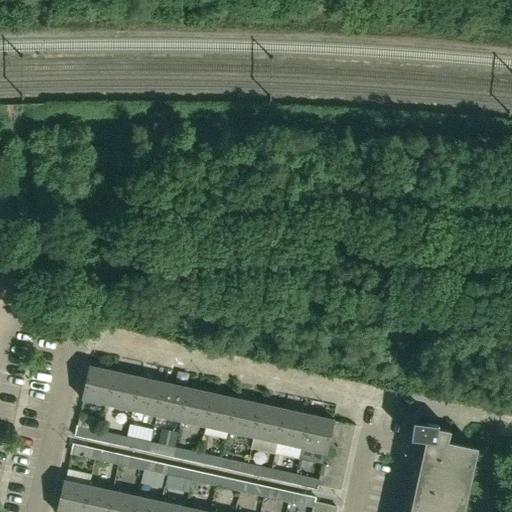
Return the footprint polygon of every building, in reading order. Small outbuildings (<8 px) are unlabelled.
[(115,371),(90,366),(82,400),(107,405),(115,371)] [(131,411),(139,377),(115,371),(107,405),(131,411)] [(154,423),(156,416),(163,382),(139,377),(131,411),(130,418),(154,423)] [(187,387),(163,382),(156,416),(180,421),(187,387)] [(204,427),(212,393),(187,387),(180,421),(204,427)] [(228,432),(236,398),(212,393),(204,427),(228,432)] [(228,432),(252,437),(260,403),(236,398),(228,432)] [(275,449),(284,409),(260,403),(252,437),(251,443),(275,449)] [(301,448),(308,414),(284,409),(275,449),(274,452),(299,458),(301,448)] [(301,448),(326,454),(326,453),(328,442),(330,432),(333,421),(333,419),(308,414),(301,448)] [(330,432),(352,436),(354,426),(333,421),(330,432)] [(463,511),(477,448),(448,442),(450,431),(437,428),(437,427),(415,424),(413,440),(429,442),(428,453),(414,511),(463,511)] [(74,437),(98,442),(100,432),(77,427),(74,437)] [(161,430),(158,443),(173,447),(176,434),(161,430)] [(122,447),(124,437),(100,432),(98,442),(122,447)] [(352,436),(330,432),(328,442),(349,447),(352,436)] [(149,443),(124,437),(122,447),(147,453),(149,443)] [(326,453),(347,458),(349,447),(328,442),(326,453)] [(149,443),(147,453),(171,458),(173,448),(149,443)] [(94,460),(96,450),(73,445),(70,455),(71,455),(94,460)] [(198,454),(173,448),(171,458),(195,464),(198,454)] [(118,466),(121,456),(96,450),(94,460),(118,466)] [(347,458),(326,453),(326,454),(323,464),(345,469),(347,458)] [(220,469),(222,459),(198,454),(195,464),(220,469)] [(143,471),(145,461),(121,456),(118,466),(143,471)] [(246,464),(222,459),(220,469),(244,475),(246,464)] [(167,476),(169,467),(145,461),(143,471),(167,476)] [(268,480),(271,470),(246,464),(244,475),(268,480)] [(323,464),(321,475),(342,479),(345,469),(323,464)] [(192,482),(194,472),(169,467),(167,476),(192,482)] [(295,475),(271,470),(268,480),(293,485),(295,475)] [(216,487),(218,477),(194,472),(192,482),(216,487)] [(0,473),(0,482),(15,486),(17,477),(0,473)] [(320,481),(295,475),(293,485),(317,491),(318,485),(320,481)] [(342,479),(321,475),(320,481),(318,485),(340,490),(340,489),(342,479)] [(241,492),(243,483),(218,477),(216,487),(241,492)] [(83,511),(89,485),(64,480),(57,511),(83,511)] [(265,498),(267,488),(243,483),(241,492),(265,498)] [(89,485),(83,511),(108,511),(114,491),(89,485)] [(289,503),(292,493),(267,488),(265,498),(289,503)] [(108,511),(134,511),(138,496),(114,491),(108,511)] [(316,499),(292,493),(289,503),(313,508),(315,502),(316,499)] [(138,496),(134,511),(159,511),(162,501),(138,496)] [(184,511),(186,507),(162,501),(159,511),(184,511)] [(312,511),(334,511),(336,506),(315,502),(313,508),(312,511)]
